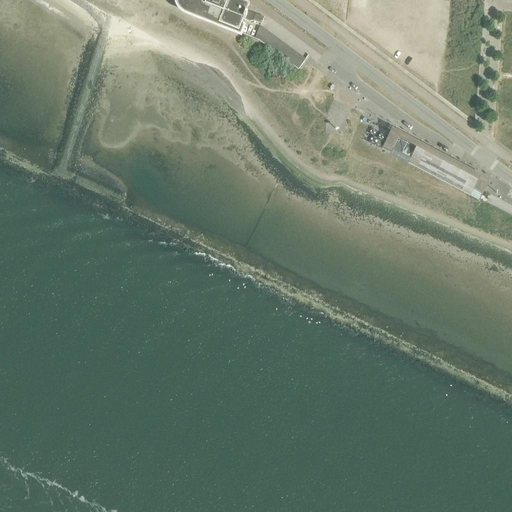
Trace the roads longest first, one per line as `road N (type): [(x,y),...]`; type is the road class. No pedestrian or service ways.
road 1 (unclassified): [(511,178),(342,54)]
road 2 (unclassified): [(342,54),(332,66),(246,0)]
